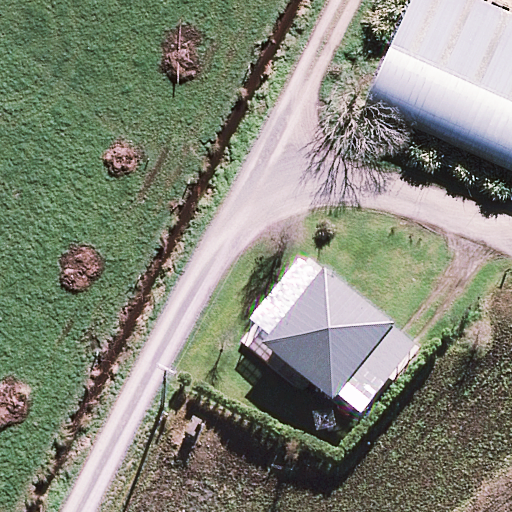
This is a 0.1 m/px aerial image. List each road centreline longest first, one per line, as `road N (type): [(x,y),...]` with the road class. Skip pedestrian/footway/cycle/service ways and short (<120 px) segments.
road 1 (track): [(71,511),(256,161)]
road 2 (track): [(511,147),(256,161)]
road 3 (track): [(256,161),(342,0)]
